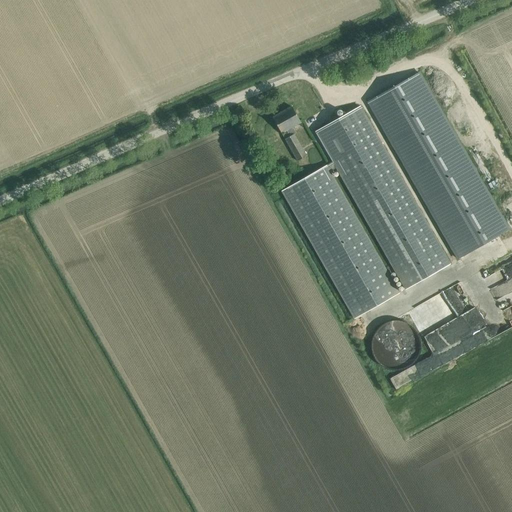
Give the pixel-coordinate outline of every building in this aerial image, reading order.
[(460,45),(442,53),(466,108),(484,100),(460,45)] [(416,73),(366,102),(383,131),(376,135),(380,142),(386,137),(457,259),(508,230),(416,73)] [(291,106),(272,117),(277,126),(281,133),(286,131),(287,133),(283,136),(297,160),(306,155),(296,138),(294,134),(296,133),(293,128),(301,123),(291,106)] [(333,161),(282,190),(354,317),(399,292),(329,171),(336,167),(405,288),(449,263),(380,142),(376,135),(360,106),(316,131),(333,161)] [(511,254),(486,266),(491,276),(511,266),(511,254)] [(496,316),(488,299),(481,302),(483,306),(481,307),(487,320),(496,316)]
